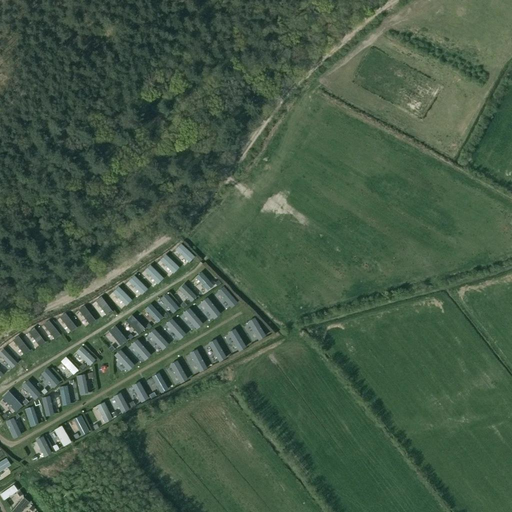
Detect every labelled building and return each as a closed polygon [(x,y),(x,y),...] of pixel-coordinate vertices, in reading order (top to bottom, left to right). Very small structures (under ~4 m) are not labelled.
[(194,259),(180,245),(174,252),(188,265),(194,259)] [(179,269),(165,256),(159,262),(173,275),(179,269)] [(163,279),(150,266),(144,272),(157,285),(163,279)] [(207,291),(213,286),(201,272),(195,277),(207,291)] [(147,290),(134,277),(128,283),(141,296),(147,290)] [(191,302),(196,296),(184,284),(178,290),(191,302)] [(230,307),(237,302),(223,285),(217,291),(230,307)] [(132,301),(118,288),(112,294),(126,307),(132,301)] [(172,313),(179,307),(166,292),(160,298),(172,313)] [(113,314),(101,298),(95,302),(107,318),(113,314)] [(206,320),(204,302),(198,302),(199,320),(206,320)] [(157,322),(163,317),(150,303),(144,309),(157,322)] [(96,322),(84,307),(79,311),(90,326),(96,322)] [(77,329),(65,314),(59,318),(71,334),(77,329)] [(138,334),(145,328),(132,315),(126,321),(138,334)] [(258,340),(266,335),(255,317),(247,321),(258,340)] [(61,336),(49,321),(43,326),(55,341),(61,336)] [(173,340),(172,322),(165,322),(166,340),(173,340)] [(120,346),(127,340),(115,326),(109,331),(120,346)] [(239,351),(246,347),(235,328),(227,333),(239,351)] [(46,345),(34,329),(28,333),(40,349),(46,345)] [(158,350),(156,331),(149,332),(151,350),(158,350)] [(30,353),(18,337),(12,342),(25,357),(30,353)] [(219,362),(226,357),(215,339),(208,343),(219,362)] [(141,360),(139,341),(132,342),(134,360),(141,360)] [(89,365),(95,359),(81,346),(75,352),(89,365)] [(17,363),(4,349),(0,352),(0,355),(12,368),(17,363)] [(199,372),(207,368),(197,349),(189,353),(199,372)] [(72,374),(77,370),(65,357),(60,361),(72,374)] [(180,383),(188,379),(177,360),(169,364),(180,383)] [(53,388),(59,382),(46,368),(40,373),(53,388)] [(161,392),(168,389),(158,372),(151,376),(161,392)] [(87,393),(84,374),(75,376),(79,394),(87,393)] [(34,400),(40,394),(27,380),(21,385),(34,400)] [(142,401),(148,398),(140,382),(134,385),(142,401)] [(70,404),(67,385),(58,387),(61,405),(70,404)] [(21,405),(8,391),(1,397),(14,412),(21,405)] [(123,412),(129,409),(120,393),(114,396),(123,412)] [(53,414),(49,395),(40,397),(45,416),(53,414)] [(104,423),(112,419),(103,402),(96,405),(104,423)] [(38,424),(32,406),(24,409),(29,427),(38,424)] [(81,436),(89,432),(80,415),(72,419),(81,436)] [(21,435),(13,417),(5,421),(13,438),(21,435)] [(65,445),(70,442),(62,428),(57,431),(65,445)] [(43,457),(51,453),(42,436),(35,440),(43,457)] [(0,471),(10,465),(5,458),(0,461),(0,471)] [(0,495),(3,500),(17,491),(13,485),(0,494),(0,495)] [(20,511),(29,502),(23,498),(10,511),(20,511)]
